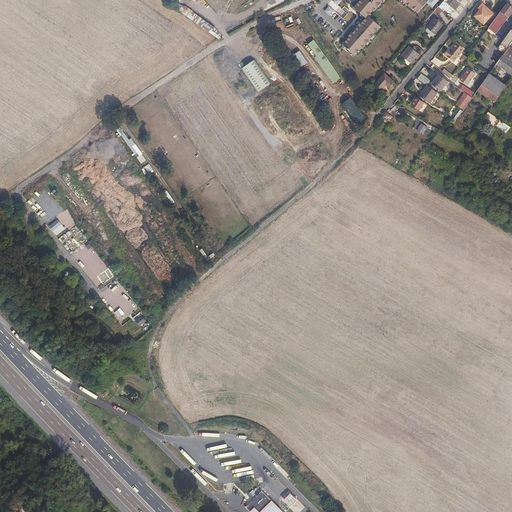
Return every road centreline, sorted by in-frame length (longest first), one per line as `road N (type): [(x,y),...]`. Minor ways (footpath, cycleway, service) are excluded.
road 1 (residential): [(14,197),(112,113),(303,0)]
road 2 (motorway): [(165,511),(15,355)]
road 3 (motorway): [(0,364),(142,511)]
road 4 (residential): [(475,0),(366,132)]
road 5 (motorway): [(151,434),(25,353),(15,355)]
